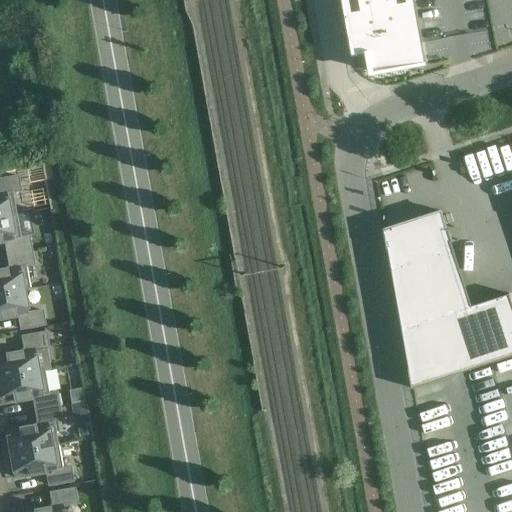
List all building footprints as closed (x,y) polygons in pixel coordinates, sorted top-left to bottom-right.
[(414,0),(341,0),(352,57),(369,53),(373,74),(421,65),(422,67),(427,66),(414,0)] [(0,218),(16,215),(12,192),(19,191),(17,177),(0,179),(0,218)] [(511,177),(495,179),(496,190),(500,190),(502,201),(511,199),(511,177)] [(505,216),(506,226),(511,225),(511,203),(502,205),(503,216),(505,216)] [(511,356),(511,304),(509,295),(471,307),(451,243),(452,242),(448,230),(447,230),(441,212),(385,230),(385,229),(383,229),(387,250),(388,250),(409,369),(408,369),(412,389),(413,389),(511,356)] [(16,215),(0,218),(0,242),(4,242),(7,255),(30,251),(28,237),(20,238),(16,215)] [(0,294),(29,289),(25,266),(33,265),(30,251),(7,255),(9,268),(5,269),(0,269),(0,294)] [(29,289),(0,294),(0,319),(13,317),(13,316),(18,316),(20,329),(44,325),(41,311),(26,314),(22,291),(30,290),(29,289)] [(0,379),(44,372),(44,371),(37,372),(33,350),(48,347),(45,333),(22,337),(24,351),(20,352),(20,351),(5,354),(0,355),(0,379)] [(44,372),(0,379),(0,403),(0,404),(13,401),(13,402),(28,399),(33,398),(35,411),(59,407),(56,393),(48,395),(44,372)] [(3,455),(58,446),(53,422),(61,421),(59,407),(35,411),(37,425),(33,426),(33,425),(18,428),(5,431),(6,439),(0,440),(3,455)] [(87,428),(78,429),(80,439),(89,438),(87,428)] [(58,446),(3,455),(6,471),(12,470),(13,478),(27,475),(27,476),(42,473),(46,472),(48,486),(72,481),(69,467),(62,469),(58,446)] [(62,511),(61,506),(76,503),(73,489),(50,493),(52,507),(48,508),(33,510),(33,511),(25,511),(62,511)]
